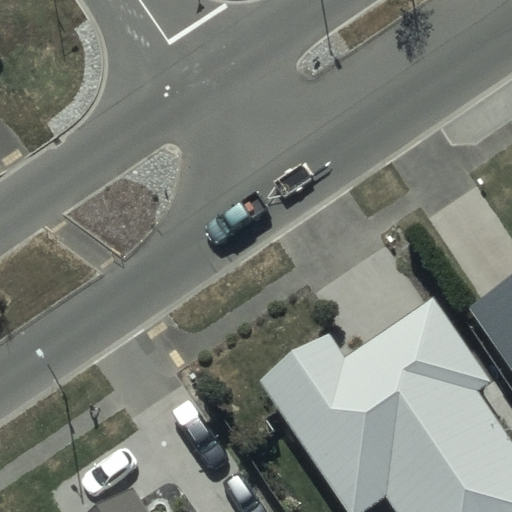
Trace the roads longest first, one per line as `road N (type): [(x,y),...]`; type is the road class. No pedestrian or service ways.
road 1 (tertiary): [(277,195),(0,384)]
road 2 (tertiary): [(511,37),(277,195)]
road 3 (tertiary): [(0,217),(194,84)]
road 4 (tertiary): [(194,84),(323,0)]
road 5 (residential): [(194,84),(277,195)]
